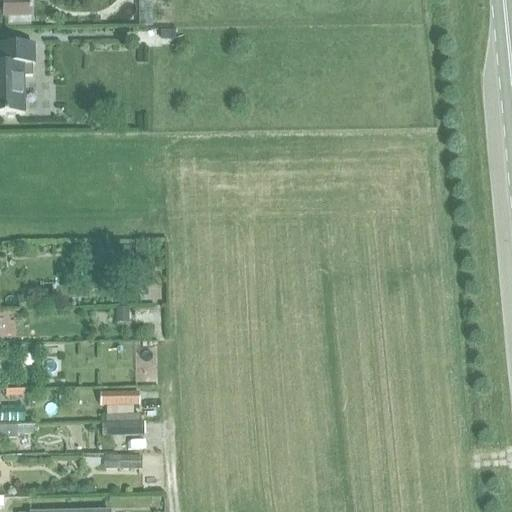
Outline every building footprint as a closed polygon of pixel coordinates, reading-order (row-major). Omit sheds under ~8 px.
[(2,0),(3,0),(3,16),(32,16),(31,0),(2,0)] [(152,2),(139,2),(139,29),(152,29),(152,2)] [(7,119),(12,119),(15,116),(23,116),(23,78),(32,78),(32,66),(33,66),(33,45),(0,45),(0,116),(4,116),(7,119)] [(117,310),(117,320),(128,320),(128,310),(117,310)] [(129,373),(130,384),(147,382),(145,371),(129,373)] [(138,394),(100,394),(101,407),(138,407),(138,394)] [(102,439),(144,437),(143,425),(102,426),(102,439)] [(17,427),(0,427),(0,440),(17,440),(17,427)] [(105,458),(104,471),(141,471),(142,458),(105,458)]
